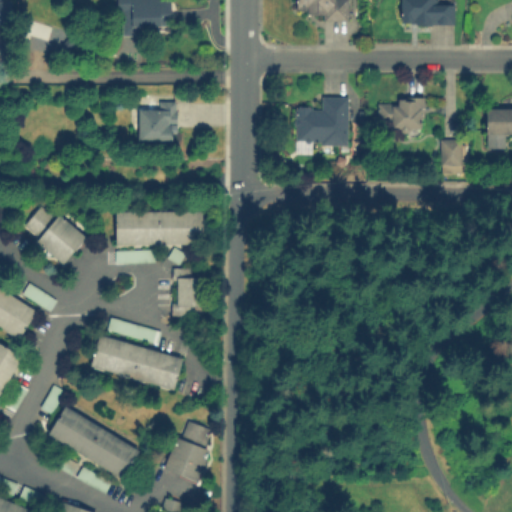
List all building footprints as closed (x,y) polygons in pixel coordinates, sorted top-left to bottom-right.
[(169,0),(116,0),(116,32),(170,31),(169,0)] [(293,0),(293,10),(321,10),(321,19),(346,19),(346,0),(293,0)] [(398,0),(398,23),(452,23),(452,2),(436,2),(436,0),(398,0)] [(346,142),(346,93),(320,93),(320,105),(293,105),(293,142),(346,142)] [(420,97),(375,97),(375,125),(420,125),(420,97)] [(173,100),(136,100),(136,139),(173,139),(173,100)] [(484,146),(503,146),(503,132),(511,131),(511,107),(484,107),(484,146)] [(438,137),(438,162),(459,162),(459,137),(438,137)] [(41,200),(19,227),(63,262),(84,235),(41,200)] [(113,242),(200,242),(200,208),(113,208),(113,242)] [(114,247),(114,260),(151,260),(151,247),(114,247)] [(170,312),(199,312),(199,266),(170,266),(170,312)] [(48,308),(55,297),(26,280),(20,292),(48,308)] [(0,326),(18,337),(36,307),(0,285),(0,326)] [(105,329),(156,340),(159,327),(107,316),(105,329)] [(181,353),(95,333),(87,367),(173,387),(181,353)] [(0,392),(21,354),(0,341),(0,392)] [(10,408),(26,388),(18,382),(2,401),(10,408)] [(49,411),(61,388),(51,382),(39,406),(49,411)] [(139,447),(62,403),(44,434),(122,479),(139,447)] [(162,466),(192,479),(214,429),(183,416),(162,466)] [(0,511),(36,511),(38,508),(0,495),(0,511)] [(94,511),(95,511),(63,500),(58,511),(94,511)]
